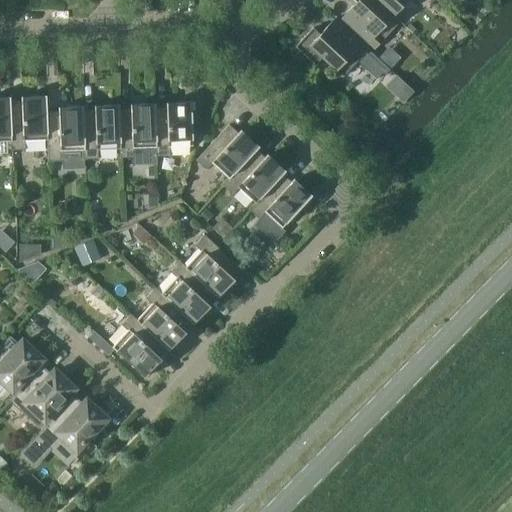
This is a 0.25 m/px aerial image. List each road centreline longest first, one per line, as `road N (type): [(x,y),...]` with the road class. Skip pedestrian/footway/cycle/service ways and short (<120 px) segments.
road 1 (residential): [(54,321),(149,413),(336,230),(348,193),(238,86),(236,23)]
road 2 (tertiary): [(271,511),(511,267)]
road 3 (residential): [(236,23),(109,25)]
